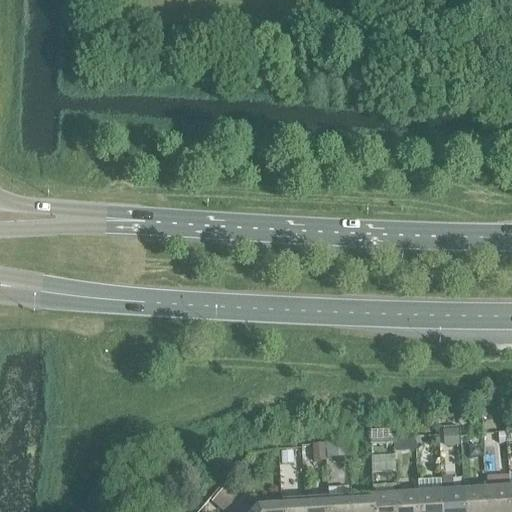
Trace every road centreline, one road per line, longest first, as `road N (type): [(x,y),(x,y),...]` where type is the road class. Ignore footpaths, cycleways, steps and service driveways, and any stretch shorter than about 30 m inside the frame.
road 1 (secondary): [(5,286),(388,316),(511,315)]
road 2 (secondary): [(511,233),(172,227)]
road 3 (secondary): [(172,227),(141,215),(0,199)]
road 4 (secondary): [(172,227),(0,230)]
